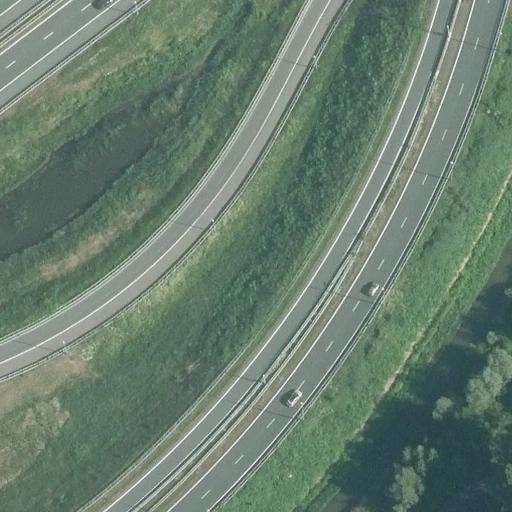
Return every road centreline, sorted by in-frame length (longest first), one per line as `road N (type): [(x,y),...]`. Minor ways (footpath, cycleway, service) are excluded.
road 1 (motorway): [(114,511),(208,422),(301,308),(376,180),(445,0)]
road 2 (motorway): [(186,511),(305,381),(360,303),(450,124),(489,0)]
road 3 (motorway): [(0,352),(101,295),(154,251),(241,141),(319,0)]
